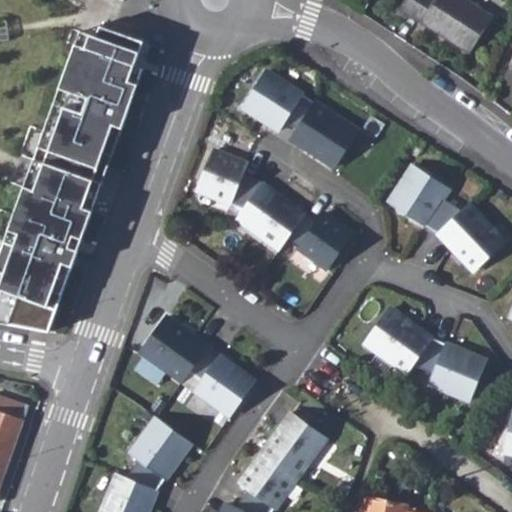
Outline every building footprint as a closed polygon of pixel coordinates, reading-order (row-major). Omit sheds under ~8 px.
[(401,0),(398,4),(466,51),(489,17),(464,0),(401,0)] [(9,18),(0,19),(0,38),(12,37),(9,18)] [(0,271),(5,273),(0,287),(0,322),(50,331),(79,251),(66,246),(70,235),(74,236),(84,208),(104,153),(113,156),(129,112),(116,108),(120,97),(124,98),(135,66),(144,42),(100,26),(96,37),(91,35),(80,64),(70,60),(60,89),(70,93),(65,106),(55,103),(45,131),(55,134),(45,164),(35,160),(8,232),(19,235),(15,245),(5,242),(0,255),(0,271)] [(81,31),(70,60),(80,64),(91,35),(81,31)] [(145,69),(135,66),(124,98),(120,97),(116,108),(129,112),(145,69)] [(243,102),(267,117),(291,134),(315,98),(314,97),(266,66),(243,102)] [(60,89),(55,103),(65,106),(70,93),(60,89)] [(315,98),(291,134),(334,161),(358,126),(315,98)] [(45,131),(35,160),(45,164),(55,134),(45,131)] [(260,178),(241,170),(246,159),(212,145),(196,185),(242,204),(260,178)] [(388,199),(439,233),(460,211),(440,196),(447,186),(412,163),(388,199)] [(242,204),(235,213),(276,242),(284,232),(302,207),(260,178),(242,204)] [(460,211),(439,233),(475,269),(505,238),(470,202),(460,211)] [(302,207),(284,232),(327,262),(351,228),(321,207),(314,216),(302,207)] [(93,211),(84,208),(74,236),(70,235),(66,246),(79,251),(93,211)] [(8,232),(5,242),(15,245),(19,235),(8,232)] [(363,341),(402,370),(408,362),(427,334),(387,305),(363,341)] [(138,346),(179,377),(205,341),(164,311),(138,346)] [(427,334),(408,362),(430,371),(426,383),(468,400),(485,359),(427,334)] [(205,341),(179,377),(227,411),(252,375),(205,341)] [(0,485),(1,485),(27,408),(0,398),(0,485)] [(286,410),(256,450),(292,477),(322,436),(286,410)] [(511,412),(503,455),(511,456),(511,412)] [(137,460),(123,478),(150,490),(187,441),(150,415),(124,450),(137,460)] [(245,490),(231,507),(244,511),(266,511),(292,477),(256,450),(234,481),(245,490)] [(123,478),(111,473),(94,511),(142,511),(151,491),(150,490),(123,478)] [(369,501),(367,511),(405,511),(406,508),(369,501)] [(244,511),(231,507),(220,502),(216,511),(244,511)]
